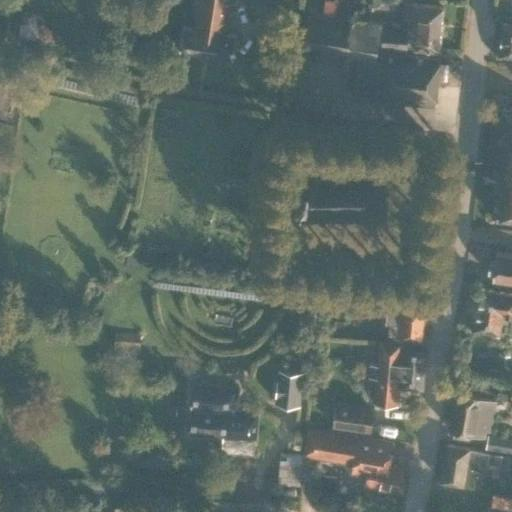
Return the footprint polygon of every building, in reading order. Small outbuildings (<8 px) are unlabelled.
[(231,0),(196,0),(192,25),(184,24),(180,48),(233,56),(237,32),(227,30),(231,0)] [(383,20),(336,15),(338,0),(325,0),(324,14),(309,12),(308,22),(307,22),(304,49),(361,55),(356,93),(377,95),(376,98),(436,104),(441,56),(416,54),(417,46),(440,48),(444,4),(406,1),(403,22),(383,20)] [(511,21),(503,21),(500,53),(511,54),(511,21)] [(274,45),(266,40),(256,55),(264,60),(274,45)] [(511,105),(494,104),(487,176),(496,177),(493,214),(511,215),(511,105)] [(426,132),(409,131),(409,143),(426,144),(426,132)] [(386,211),(385,170),(296,172),(296,213),(386,211)] [(511,252),(497,251),(496,260),(492,259),(491,267),(494,268),(493,277),(511,280),(511,252)] [(511,293),(481,287),(473,328),(499,332),(500,329),(511,330),(511,293)] [(374,292),(346,290),(345,305),(373,307),(374,292)] [(426,306),(389,302),(387,322),(401,323),(400,336),(423,338),(426,306)] [(140,331),(116,329),(115,344),(139,345),(140,331)] [(427,342),(381,338),(379,362),(372,362),(371,376),(377,377),(375,400),(398,402),(400,384),(423,386),(427,342)] [(245,363),(229,362),(228,375),(244,376),(245,363)] [(307,371),(278,368),(275,400),(303,403),(307,371)] [(259,406),(237,404),(238,385),(193,382),(191,406),(189,430),(223,434),(222,450),(255,453),(259,406)] [(498,398),(456,391),(449,428),(488,435),(489,430),(492,430),(498,398)] [(375,406),(337,400),(333,423),(372,429),(375,406)] [(390,441),(307,425),(303,451),(353,460),(351,471),(367,474),(365,482),(403,490),(408,468),(386,463),(390,441)] [(511,436),(489,433),(488,446),(511,449),(511,436)] [(469,446),(447,442),(441,479),(463,483),(463,482),(473,484),(477,466),(487,468),(486,469),(507,473),(510,454),(469,447),(469,446)] [(511,494),(493,490),(490,504),(511,508),(511,494)] [(347,498),(345,506),(359,510),(363,493),(356,491),(354,500),(347,498)]
